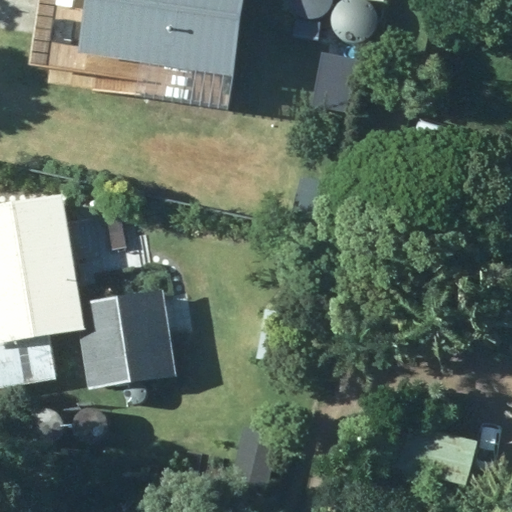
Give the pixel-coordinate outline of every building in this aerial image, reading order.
[(83,0),(76,55),(230,76),(241,0),(83,0)] [(300,175),(290,215),(332,225),(341,185),(300,175)] [(176,376),(162,289),(78,304),(59,194),(0,204),(0,389),(52,380),(46,339),(76,334),(86,391),(176,376)] [(288,322),(260,316),(249,368),(277,373),(288,322)] [(378,464),(463,485),(474,444),(425,431),(428,424),(391,414),(378,464)]
